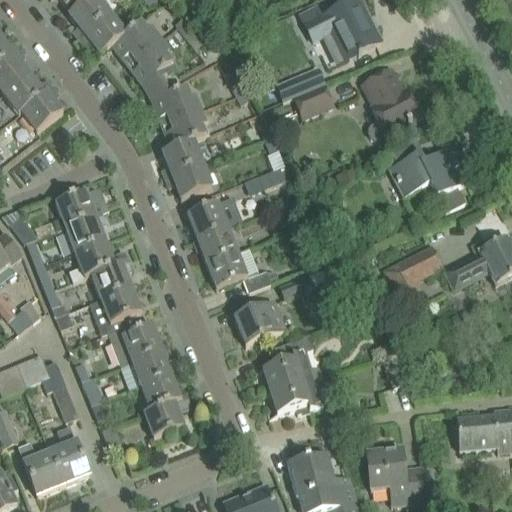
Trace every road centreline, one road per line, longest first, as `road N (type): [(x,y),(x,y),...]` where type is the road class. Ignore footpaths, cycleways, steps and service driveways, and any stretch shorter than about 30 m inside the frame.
road 1 (residential): [(100,511),(235,449),(126,153)]
road 2 (residential): [(126,153),(6,0)]
road 3 (residential): [(0,206),(126,153)]
